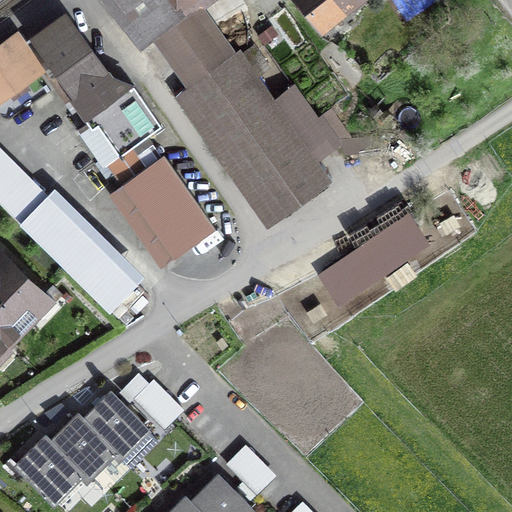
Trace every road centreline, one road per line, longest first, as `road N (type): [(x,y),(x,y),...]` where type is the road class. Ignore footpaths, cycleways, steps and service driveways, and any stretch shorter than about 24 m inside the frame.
road 1 (unclassified): [(268,257),(84,0)]
road 2 (residential): [(268,257),(381,196),(511,109)]
road 3 (residential): [(154,327),(338,511)]
road 4 (residential): [(0,422),(154,327)]
road 5 (residential): [(154,327),(268,257)]
